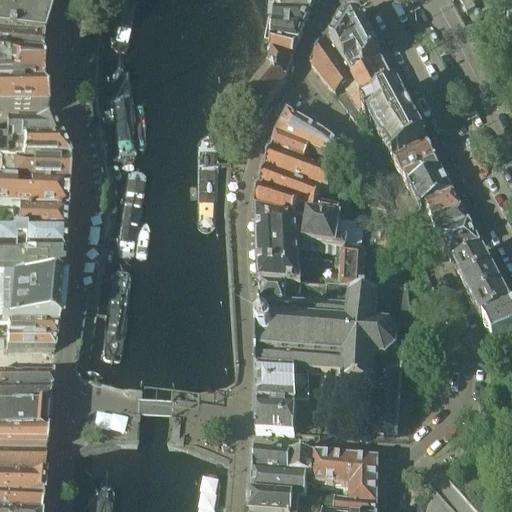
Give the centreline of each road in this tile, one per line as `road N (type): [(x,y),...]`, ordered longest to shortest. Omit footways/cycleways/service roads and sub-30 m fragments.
road 1 (residential): [(294,81),(394,200),(465,340),(460,406),(397,469),(389,511)]
road 2 (residential): [(80,0),(65,57),(82,195),(62,406)]
road 3 (residential): [(241,415),(240,201),(262,135),(294,81)]
road 4 (residential): [(380,0),(511,251)]
road 5 (residential): [(511,164),(425,0)]
road 6 (residential): [(62,406),(241,415)]
